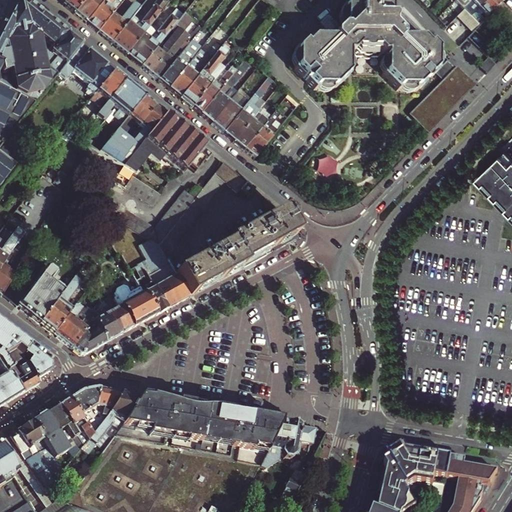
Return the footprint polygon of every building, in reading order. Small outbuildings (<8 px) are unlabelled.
[(65,0),(62,5),(73,14),(84,0),(65,0)] [(84,0),(73,14),(85,24),(104,0),(84,0)] [(97,34),(111,16),(124,0),(104,0),(85,24),(97,34)] [(110,45),(125,57),(148,28),(168,3),(164,0),(157,0),(152,6),(153,7),(140,24),(138,22),(132,29),(127,25),(110,45)] [(346,74),(346,59),(346,56),(350,56),(352,56),(356,60),(360,60),(369,60),(371,60),(374,60),(378,56),(380,56),(383,56),(383,60),(383,70),(383,74),(381,74),(381,77),(391,88),(396,92),(399,92),(399,90),(408,90),(413,90),(413,92),(416,92),(422,87),(423,85),(424,85),(424,84),(423,83),(428,79),(429,80),(437,73),(436,69),(434,69),(434,55),(435,55),(437,55),(437,52),(429,44),(427,46),(420,40),(418,39),(418,33),(397,11),(394,11),(394,14),(390,14),(390,11),(390,9),(381,0),(349,0),(341,8),(341,12),(342,12),(342,26),(342,30),(338,30),(334,25),(330,28),(327,32),(332,36),(332,41),(328,41),(313,41),(313,39),(310,39),(303,45),(301,43),(293,51),(293,54),(295,54),(295,67),(295,68),(293,68),(293,71),(301,79),(302,78),(306,82),(305,84),(313,91),(316,91),(316,90),(321,90),(330,90),(330,92),(334,92),(348,77),(348,74),(346,74)] [(466,6),(469,3),(471,0),(455,0),(454,2),(462,10),(466,6)] [(470,18),(475,12),(487,0),(471,0),(469,3),(466,6),(462,10),(467,15),(470,18)] [(487,16),(492,11),(499,4),(494,0),(487,0),(475,12),(470,18),(477,26),(481,22),(477,18),(481,15),(485,18),(487,16)] [(33,105),(53,80),(79,48),(23,3),(4,6),(0,13),(0,74),(7,78),(8,93),(33,105)] [(492,11),(499,19),(506,12),(499,4),(492,11)] [(97,34),(110,45),(127,25),(133,18),(139,10),(135,7),(133,5),(119,22),(111,16),(97,34)] [(140,69),(154,51),(170,32),(172,28),(182,16),(186,11),(179,5),(155,34),(148,28),(125,57),(140,69)] [(455,16),(460,22),(467,15),(462,10),(455,16)] [(460,22),(463,25),(470,18),(467,15),(460,22)] [(140,69),(148,76),(182,35),(181,34),(190,23),(182,16),(172,28),(170,32),(174,35),(161,51),(159,55),(154,51),(140,69)] [(127,25),(132,29),(138,22),(133,18),(127,25)] [(327,32),(330,28),(334,25),(327,18),(326,18),(325,18),(324,19),(323,20),(322,21),(321,22),(320,23),(320,24),(320,25),(327,32)] [(470,33),(477,26),(470,18),(463,25),(470,33)] [(181,34),(182,35),(191,24),(190,23),(181,34)] [(427,46),(429,44),(418,33),(418,39),(420,40),(427,46)] [(148,76),(158,83),(172,66),(167,62),(172,59),(179,49),(183,52),(189,44),(194,37),(195,36),(193,34),(188,40),(182,35),(148,76)] [(158,83),(167,91),(199,52),(201,49),(196,45),(199,41),(194,37),(189,44),(183,52),(172,66),(158,83)] [(167,91),(179,100),(222,47),(216,42),(205,56),(199,52),(167,91)] [(179,100),(190,110),(223,69),(225,67),(220,63),(229,52),(222,47),(179,100)] [(90,101),(95,95),(111,74),(79,48),(53,80),(60,86),(70,73),(88,87),(85,91),(90,95),(87,99),(90,101)] [(199,117),(210,126),(234,97),(228,92),(250,65),(245,60),(236,71),(199,117)] [(190,110),(199,117),(236,71),(232,67),(228,72),(223,69),(190,110)] [(410,115),(427,133),(474,86),(456,69),(410,115)] [(123,84),(111,74),(95,95),(107,104),(123,84)] [(222,135),(232,144),(256,114),(260,110),(263,105),(258,101),(271,84),(267,80),(247,104),(222,135)] [(113,118),(122,125),(142,100),(123,84),(107,104),(98,117),(108,125),(113,118)] [(0,190),(21,162),(1,145),(33,105),(8,93),(0,88),(0,190)] [(210,126),(222,135),(247,104),(235,95),(234,97),(210,126)] [(294,109),(297,106),(286,97),(284,101),(294,109)] [(134,123),(138,126),(152,108),(142,100),(122,125),(116,133),(126,140),(128,137),(125,135),(134,123)] [(121,169),(141,145),(164,117),(152,108),(138,126),(142,130),(133,141),(128,137),(126,140),(116,133),(98,155),(120,169),(121,169)] [(266,122),(269,118),(260,110),(256,114),(266,122)] [(242,152),(253,161),(275,132),(277,131),(280,127),(273,121),(279,114),(275,111),(269,118),(266,122),(242,152)] [(232,144),(242,152),(266,122),(256,114),(232,144)] [(197,157),(203,149),(164,117),(141,145),(121,169),(132,177),(147,159),(157,166),(163,160),(168,164),(175,169),(180,173),(182,175),(188,168),(197,157)] [(83,154),(94,161),(97,154),(86,148),(83,154)] [(203,162),(205,163),(211,156),(203,150),(197,157),(203,162)] [(79,160),(90,167),(94,161),(83,154),(79,160)] [(511,214),(511,163),(510,165),(501,156),(477,179),(482,184),(486,181),(495,190),(492,193),(497,199),(500,196),(510,206),(506,209),(511,215),(511,214)] [(327,158),(328,176),(339,176),(338,158),(327,158)] [(76,166),(87,173),(90,167),(79,160),(76,166)] [(161,253),(165,261),(225,185),(237,194),(239,191),(247,197),(253,190),(222,165),(201,191),(194,201),(190,206),(186,211),(182,216),(177,222),(173,227),(169,232),(157,247),(161,253)] [(72,172),(83,179),(87,173),(76,166),(72,172)] [(124,191),(130,194),(137,182),(131,178),(129,182),(125,188),(124,189),(124,191)] [(130,194),(136,198),(143,186),(142,185),(137,182),(130,194)] [(142,201),(145,196),(149,190),(143,186),(136,198),(142,201)] [(188,197),(194,201),(201,191),(196,187),(188,197)] [(156,202),(160,196),(149,190),(145,196),(156,202)] [(190,206),(194,201),(188,197),(183,193),(179,198),(190,206)] [(152,208),(156,202),(145,196),(142,201),(152,208)] [(186,211),(190,206),(179,198),(175,203),(186,211)] [(105,216),(111,220),(118,208),(109,202),(105,216)] [(182,216),(186,211),(175,203),(171,208),(182,216)] [(111,220),(117,223),(124,211),(118,208),(111,220)] [(177,222),(182,216),(171,208),(167,213),(177,222)] [(117,223),(123,227),(130,215),(124,211),(117,223)] [(173,227),(177,222),(167,213),(163,219),(173,227)] [(265,256),(263,254),(270,250),(272,252),(297,239),(288,223),(286,223),(281,214),(280,214),(225,244),(226,247),(174,275),(188,299),(243,268),(265,256)] [(123,227),(129,230),(136,219),(130,215),(123,227)] [(129,230),(135,234),(142,222),(136,219),(129,230)] [(169,232),(173,227),(163,219),(159,224),(169,232)] [(135,234),(142,238),(149,226),(142,222),(135,234)] [(154,229),(157,247),(169,232),(159,224),(154,229)] [(149,242),(157,247),(154,229),(149,226),(142,238),(149,242)] [(0,295),(1,297),(11,279),(14,274),(2,265),(23,235),(16,230),(4,245),(0,241),(0,295)] [(165,311),(188,299),(174,275),(169,267),(165,261),(161,253),(157,247),(149,242),(139,247),(146,261),(136,267),(138,271),(142,269),(147,279),(165,311)] [(154,317),(165,311),(147,279),(142,269),(138,271),(136,267),(133,268),(139,279),(134,282),(136,285),(154,317)] [(9,303),(39,325),(63,294),(50,284),(54,278),(54,275),(46,269),(44,269),(28,291),(21,286),(9,303)] [(39,325),(53,336),(72,309),(66,304),(82,282),(76,277),(63,294),(39,325)] [(1,297),(9,303),(21,286),(16,282),(11,279),(1,297)] [(131,330),(154,317),(136,285),(127,290),(124,285),(112,291),(113,295),(112,296),(118,308),(131,330)] [(121,336),(131,330),(118,308),(110,312),(104,301),(100,303),(101,304),(96,310),(121,336)] [(53,336),(71,349),(90,321),(94,313),(90,311),(79,324),(72,319),(82,307),(77,304),(72,309),(53,336)] [(105,344),(121,336),(96,310),(94,313),(90,321),(105,344)] [(84,356),(105,344),(90,321),(71,349),(79,356),(84,356)] [(21,357),(27,348),(0,327),(0,374),(1,375),(2,377),(8,373),(0,360),(0,359),(13,352),(21,357)] [(50,366),(49,365),(27,348),(21,357),(35,380),(48,373),(49,371),(49,369),(50,368),(50,366)] [(38,385),(35,380),(21,357),(13,352),(0,359),(0,360),(8,373),(21,395),(38,385)] [(0,407),(21,395),(8,373),(2,377),(0,378),(0,407)] [(141,384),(138,400),(156,403),(150,387),(150,385),(149,383),(148,382),(147,381),(146,380),(145,380),(144,380),(143,380),(143,381),(142,382),(141,384)] [(79,394),(97,428),(119,396),(94,393),(79,394)] [(91,437),(97,428),(79,394),(67,401),(91,437)] [(91,437),(87,443),(94,447),(110,426),(118,428),(137,400),(119,396),(97,428),(91,437)] [(118,428),(62,505),(77,511),(236,511),(254,475),(243,471),(229,466),(250,421),(138,400),(137,400),(118,428)] [(91,437),(67,401),(57,408),(83,448),(87,443),(91,437)] [(57,408),(43,416),(67,453),(72,460),(83,448),(57,408)] [(67,453),(43,416),(30,425),(52,461),(67,453)] [(229,466),(243,471),(265,423),(250,421),(229,466)] [(265,423),(243,471),(254,475),(259,468),(279,425),(277,425),(265,423)] [(36,482),(58,471),(52,461),(30,425),(7,439),(25,466),(36,482)] [(279,425),(259,468),(262,470),(276,464),(280,457),(283,459),(283,460),(284,465),(288,467),(292,465),(294,455),(297,456),(306,446),(311,447),(314,431),(279,425)] [(77,511),(62,505),(57,502),(52,505),(6,440),(0,443),(0,445),(45,509),(44,510),(40,511),(77,511)] [(412,511),(416,509),(405,491),(407,489),(407,486),(416,480),(433,484),(435,478),(445,480),(449,458),(436,456),(432,452),(423,451),(419,453),(407,451),(404,446),(387,456),(390,462),(385,465),(389,472),(378,511),(412,511)] [(0,483),(8,479),(11,477),(16,474),(1,450),(0,448),(0,483)] [(474,511),(477,507),(485,494),(490,486),(488,486),(493,477),(491,472),(491,471),(489,471),(479,469),(463,466),(464,461),(449,458),(445,480),(460,482),(459,485),(457,484),(453,505),(455,505),(453,509),(450,511),(474,511)] [(279,502),(289,506),(303,478),(293,473),(279,502)] [(0,483),(0,487),(10,482),(8,479),(0,483)] [(433,484),(427,511),(440,511),(445,486),(433,484)]
